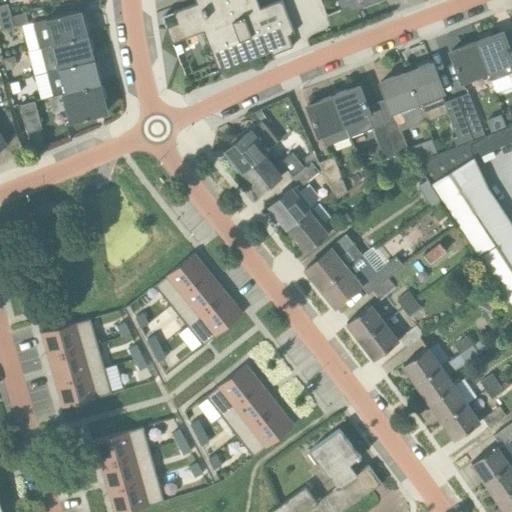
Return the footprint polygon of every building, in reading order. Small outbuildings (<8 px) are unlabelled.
[(204,0),(178,10),(186,32),(207,24),(216,49),(211,51),(219,71),(271,52),(272,55),(293,47),(288,35),(294,33),(288,16),(282,1),(281,0),(279,0),(255,9),(251,0),(204,0)] [(0,5),(0,28),(1,31),(14,27),(8,3),(0,5)] [(40,49),(87,36),(80,10),(34,22),(35,23),(33,23),(39,48),(40,48),(40,49)] [(28,23),(26,13),(13,16),(16,25),(28,23)] [(488,73),(492,80),(496,93),(511,86),(511,57),(502,32),(477,42),(488,73)] [(47,72),(93,60),(87,36),(40,49),(47,72)] [(462,82),(488,73),(477,42),(451,51),(462,82)] [(16,62),(14,56),(3,58),(6,71),(12,69),(16,62)] [(63,93),(62,93),(99,83),(93,60),(47,72),(53,96),(63,93)] [(444,101),(442,95),(444,94),(432,63),(406,73),(417,103),(425,121),(448,113),(457,137),(453,138),(456,147),(473,141),(457,97),(444,101)] [(401,130),(425,121),(417,103),(406,73),(381,82),(392,113),(394,113),(397,119),(385,124),(396,153),(408,149),(401,130)] [(21,91),(18,80),(9,82),(12,93),(21,91)] [(53,104),(65,101),(70,121),(84,118),(84,119),(88,118),(88,117),(107,112),(99,83),(62,93),(63,93),(53,96),(51,96),(53,104)] [(350,137),(373,128),(369,117),(370,116),(359,86),(333,96),(349,137),(350,137)] [(473,141),(485,136),(468,93),(457,97),(473,141)] [(326,146),(349,137),(333,96),(307,106),(319,136),(321,136),(326,146)] [(20,104),(27,132),(42,128),(35,100),(20,104)] [(266,114),(261,109),(255,114),(261,120),(266,114)] [(264,153),(270,148),(277,142),(260,121),(250,130),(225,151),(241,171),(264,153)] [(384,158),(396,153),(385,124),(373,128),(384,158)] [(511,226),(488,190),(472,157),(511,143),(511,125),(485,136),(473,141),(456,147),(416,161),(428,179),(441,198),(511,305),(511,226)] [(437,152),(433,139),(409,147),(413,160),(437,152)] [(259,193),(282,175),(282,174),(287,169),(292,176),(304,167),(292,152),(281,161),(270,148),(264,153),(241,171),(259,193)] [(313,160),(320,171),(337,198),(347,192),(334,156),(319,162),(316,158),(313,160)] [(304,167),(292,176),(301,186),(320,171),(313,160),(304,167)] [(441,198),(428,179),(417,186),(430,205),(441,198)] [(286,227),(310,208),(293,187),(269,206),(286,227)] [(306,252),(330,232),(310,208),(286,227),(306,252)] [(336,223),(331,227),(336,233),(344,227),(339,220),(336,223)] [(304,269),(320,289),(363,253),(347,235),(304,269)] [(430,263),(445,251),(438,243),(424,255),(430,263)] [(155,285),(171,305),(211,273),(194,253),(155,285)] [(363,253),(320,289),(335,307),(361,286),(368,294),(372,291),(388,278),(403,266),(396,256),(377,271),(363,253)] [(171,305),(187,325),(227,293),(211,273),(171,305)] [(395,287),(388,278),(372,291),(379,300),(395,287)] [(491,313),(500,299),(486,290),(477,304),(491,313)] [(403,308),(415,299),(408,291),(396,299),(403,308)] [(243,313),(227,293),(187,325),(203,345),(243,313)] [(415,299),(403,308),(409,316),(421,308),(415,299)] [(361,341),(386,322),(372,303),(347,322),(361,341)] [(136,316),(141,327),(148,323),(143,313),(136,316)] [(49,358),(98,344),(91,318),(41,332),(49,358)] [(130,333),(124,322),(117,326),(123,337),(130,333)] [(375,359),(400,340),(386,322),(361,341),(375,359)] [(416,325),(401,338),(408,347),(424,335),(416,325)] [(148,339),(153,350),(160,346),(155,335),(148,339)] [(454,344),(459,353),(473,344),(466,336),(454,344)] [(98,344),(49,358),(56,382),(105,368),(98,344)] [(429,402),(455,384),(448,374),(479,353),(473,344),(459,353),(442,365),(416,384),(429,402)] [(135,359),(142,356),(136,345),(129,349),(135,359)] [(160,346),(153,350),(159,361),(165,357),(160,346)] [(416,384),(442,365),(429,347),(403,365),(416,384)] [(142,356),(135,359),(140,370),(147,366),(142,356)] [(222,416),(262,385),(246,364),(206,395),(222,416)] [(112,393),(105,368),(56,382),(63,407),(112,393)] [(486,391),(498,382),(492,373),(480,381),(486,391)] [(498,382),(486,391),(492,400),(504,391),(498,382)] [(442,421),(468,403),(455,384),(429,402),(442,421)] [(222,416),(237,436),(278,405),(262,385),(222,416)] [(455,440),(481,421),(468,403),(442,421),(455,440)] [(294,425),(278,405),(237,436),(254,457),(294,425)] [(482,418),(490,428),(507,415),(499,405),(482,418)] [(197,434),(204,430),(198,420),(191,423),(197,434)] [(471,463),(484,481),(511,463),(511,461),(511,446),(508,441),(511,437),(511,421),(494,434),(502,445),(499,447),(498,444),(471,463)] [(101,466),(150,452),(143,426),(94,440),(101,466)] [(178,444),(185,440),(180,429),(173,433),(178,444)] [(342,511),(382,483),(368,465),(356,473),(350,464),(357,458),(358,459),(361,457),(359,454),(358,454),(340,429),(310,450),(337,487),(317,502),(305,486),(268,511),(342,511)] [(204,430),(197,434),(202,445),(209,441),(204,430)] [(185,440),(178,444),(184,454),(190,451),(185,440)] [(157,476),(150,452),(101,466),(108,490),(157,476)] [(221,465),(216,454),(209,458),(214,469),(221,465)] [(202,474),(197,463),(190,466),(195,477),(202,474)] [(498,500),(511,490),(511,464),(511,463),(484,481),(498,500)] [(108,490),(114,511),(124,511),(164,501),(157,476),(108,490)] [(511,511),(511,490),(498,500),(505,511),(511,511)]
